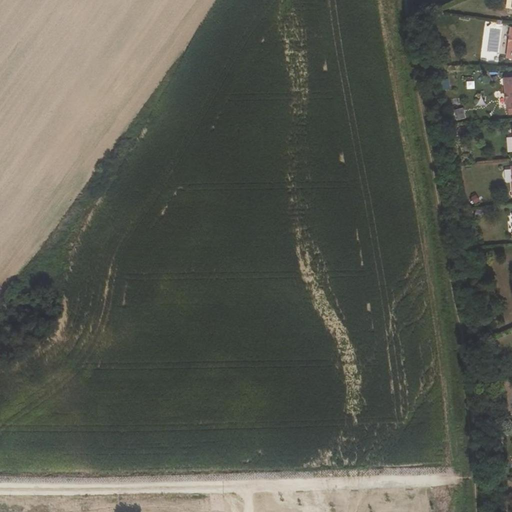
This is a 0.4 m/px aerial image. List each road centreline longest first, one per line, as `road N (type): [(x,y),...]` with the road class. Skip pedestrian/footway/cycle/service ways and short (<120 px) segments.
road 1 (track): [(405,0),(465,331),(479,511)]
road 2 (unclassified): [(0,488),(247,485)]
road 3 (unclassified): [(247,485),(455,479)]
